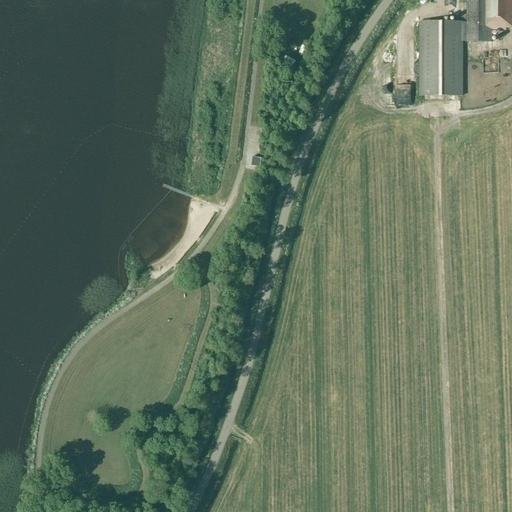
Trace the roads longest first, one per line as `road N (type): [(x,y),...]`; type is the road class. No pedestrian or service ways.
road 1 (unclassified): [(189,511),(243,379),(302,158),(333,86),(388,0)]
road 2 (track): [(511,101),(437,121),(449,511)]
